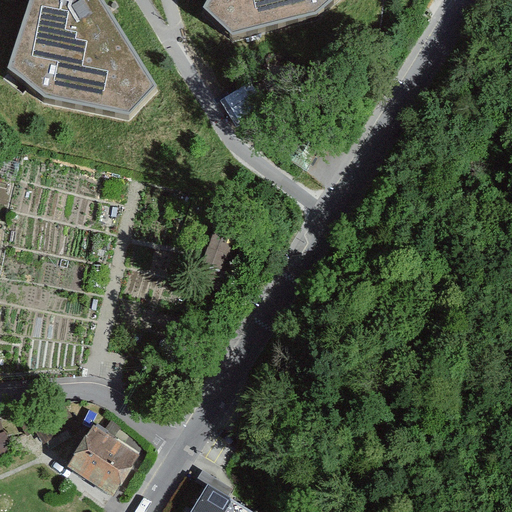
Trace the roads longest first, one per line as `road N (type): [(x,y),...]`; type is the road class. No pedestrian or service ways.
road 1 (unclassified): [(186,451),(334,216)]
road 2 (unclassified): [(470,0),(334,216)]
road 3 (residential): [(186,451),(113,400),(83,392),(0,400)]
